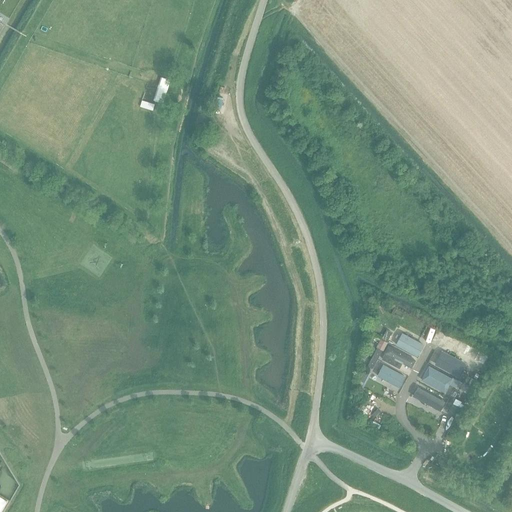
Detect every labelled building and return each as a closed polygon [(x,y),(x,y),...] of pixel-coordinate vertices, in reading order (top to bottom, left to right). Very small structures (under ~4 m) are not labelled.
[(452,338),(455,332),(443,325),(439,332),(452,338)] [(386,330),(381,339),(386,342),(391,332),(386,330)] [(417,357),(423,345),(401,333),(395,344),(417,357)] [(410,368),(415,360),(388,345),(381,358),(399,368),(402,363),(410,368)] [(381,350),(376,348),(371,357),(376,360),(381,350)] [(458,378),(466,364),(441,351),(434,365),(458,378)] [(376,360),(371,357),(369,362),(366,366),(371,369),(376,360)] [(398,388),(405,376),(382,364),(376,376),(398,388)] [(444,394),(452,379),(428,366),(420,381),(444,394)] [(463,371),(458,380),(463,383),(468,373),(463,371)] [(440,411),(445,402),(417,387),(412,396),(440,411)] [(458,391),(453,389),(448,398),(453,401),(458,391)] [(453,401),(448,398),(443,407),(448,410),(453,401)]
